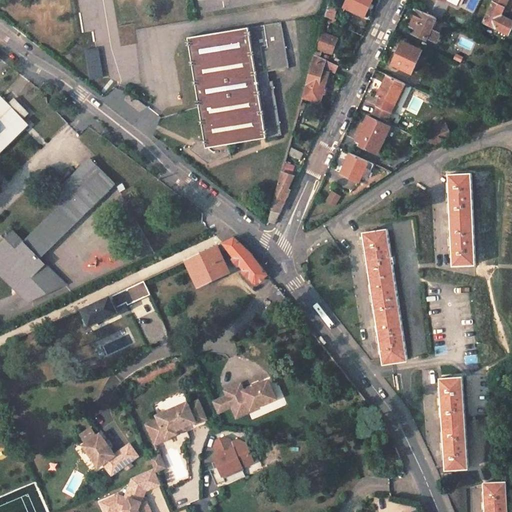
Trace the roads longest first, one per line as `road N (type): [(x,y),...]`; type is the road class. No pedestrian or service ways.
road 1 (tertiary): [(0,39),(276,253)]
road 2 (tertiary): [(276,253),(400,423),(437,511)]
road 3 (residential): [(282,241),(394,0)]
road 4 (residential): [(511,126),(443,156),(314,241),(282,241)]
